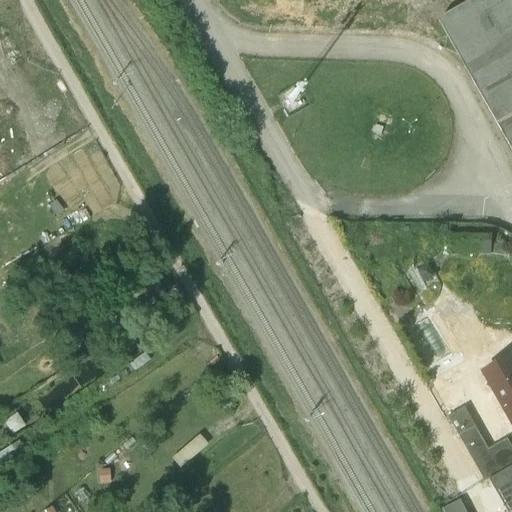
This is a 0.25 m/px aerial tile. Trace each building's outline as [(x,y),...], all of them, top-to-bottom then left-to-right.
[(511,0),(473,0),(441,18),(511,147),(511,0)] [(447,252),(487,252),(487,232),(447,232),(447,252)] [(511,258),(511,246),(490,244),(490,254),(511,258)] [(457,314),(453,332),(472,337),(477,319),(457,314)] [(511,357),(483,373),(511,423),(511,357)] [(222,367),(211,373),(222,391),(232,385),(222,367)] [(490,479),(511,467),(511,446),(508,440),(489,451),(465,408),(448,418),(485,483),(490,479)] [(7,449),(15,463),(26,457),(17,443),(7,449)] [(0,472),(15,463),(7,449),(0,453),(0,472)] [(18,466),(1,477),(14,498),(31,487),(18,466)] [(511,511),(511,467),(490,479),(509,511),(511,511)] [(443,504),(445,511),(465,511),(461,498),(443,504)]
